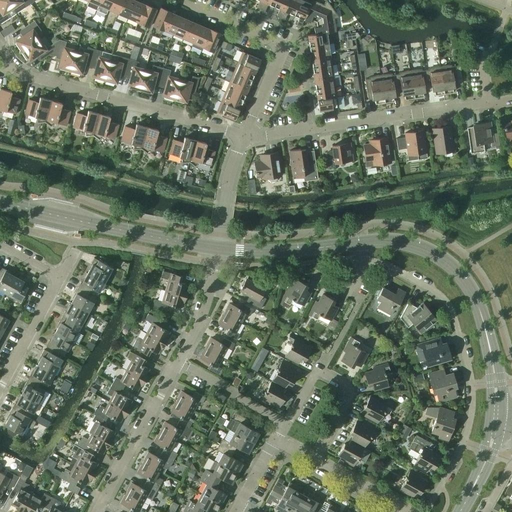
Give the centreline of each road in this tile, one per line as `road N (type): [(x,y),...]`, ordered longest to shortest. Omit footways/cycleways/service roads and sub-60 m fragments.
road 1 (residential): [(425,511),(464,441),(469,371),(448,304),(383,264),(361,261)]
road 2 (tertiary): [(494,417),(489,345),(465,281),(422,249),(359,243)]
road 3 (residential): [(244,137),(21,76),(9,64)]
road 4 (residential): [(244,137),(488,104)]
road 5 (tertiary): [(218,250),(0,202)]
road 6 (residential): [(179,0),(284,48),(244,137)]
road 7 (residential): [(313,461),(346,387),(315,372),(286,425)]
road 8 (residential): [(96,511),(178,360)]
road 9 (residential): [(361,261),(216,262)]
road 10 (tertiary): [(359,243),(218,250)]
road 11 (unclassified): [(0,388),(60,276)]
road 12 (unclassified): [(286,425),(178,360)]
